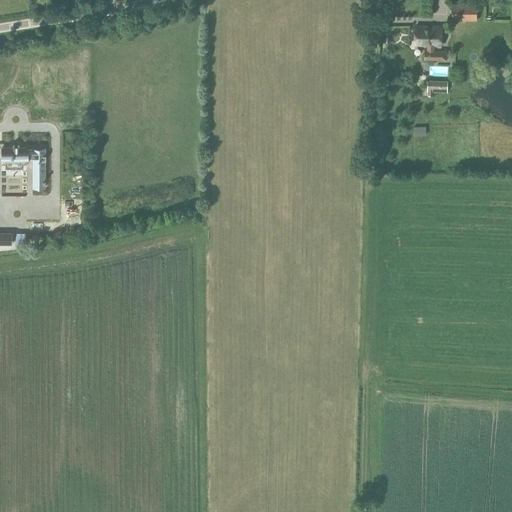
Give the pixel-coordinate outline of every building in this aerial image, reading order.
[(429,0),(429,16),(439,16),(439,12),(432,12),(432,8),(438,8),(438,3),(444,3),(444,0),(429,0)] [(478,4),(452,4),(452,20),(478,21),(478,4)] [(442,26),(416,26),(416,45),(442,45),(442,26)] [(442,85),(431,85),(431,95),(446,94),(445,84),(442,84),(442,85)] [(2,147),(2,162),(6,162),(6,168),(23,168),(23,162),(26,162),(26,160),(33,160),(33,179),(45,179),(45,148),(33,148),(33,150),(26,150),(26,147),(2,147)] [(72,174),(62,174),(62,203),(74,201),(72,174)] [(22,182),(10,183),(11,198),(22,198),(22,182)] [(0,243),(12,244),(12,232),(0,232),(0,243)]
